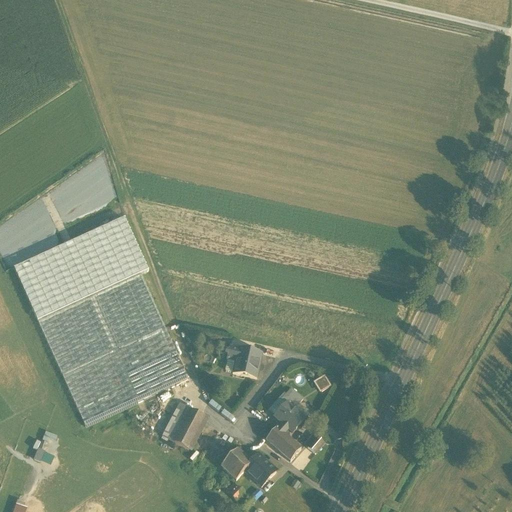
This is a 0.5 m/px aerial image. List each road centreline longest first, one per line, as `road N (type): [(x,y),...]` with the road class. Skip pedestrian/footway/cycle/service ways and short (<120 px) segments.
road 1 (primary): [(511,120),(342,511)]
road 2 (track): [(511,32),(366,0)]
